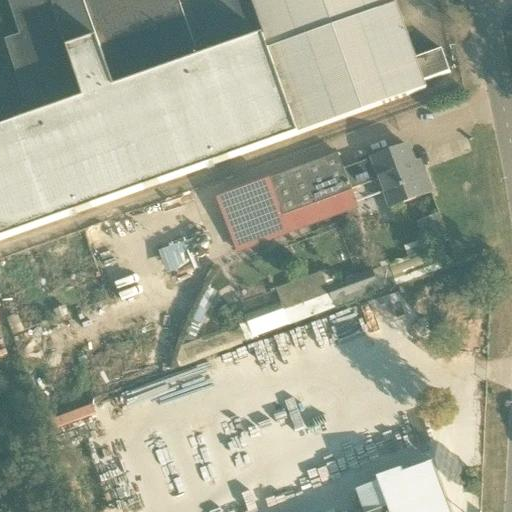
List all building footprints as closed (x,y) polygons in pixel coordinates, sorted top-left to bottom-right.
[(0,242),(133,195),(64,0),(8,0),(20,36),(5,41),(31,117),(0,127),(0,242)] [(64,0),(133,195),(285,140),(234,0),(64,0)] [(234,0),(285,140),(426,89),(416,59),(394,0),(234,0)] [(418,173),(414,163),(408,146),(344,170),(338,154),(270,180),(280,208),(271,211),(273,216),(233,231),(240,253),(359,210),(352,190),(380,180),(391,208),(431,193),(423,171),(418,173)] [(388,265),(387,265),(387,266),(395,286),(420,277),(435,272),(429,255),(428,252),(425,244),(424,240),(405,247),(408,257),(390,264),(388,265)] [(379,292),(372,272),(372,271),(343,281),(327,287),(322,272),(276,289),(281,304),(238,320),(247,344),(259,339),(258,336),(379,292)] [(450,511),(433,463),(379,483),(389,511),(385,511),(450,511)]
